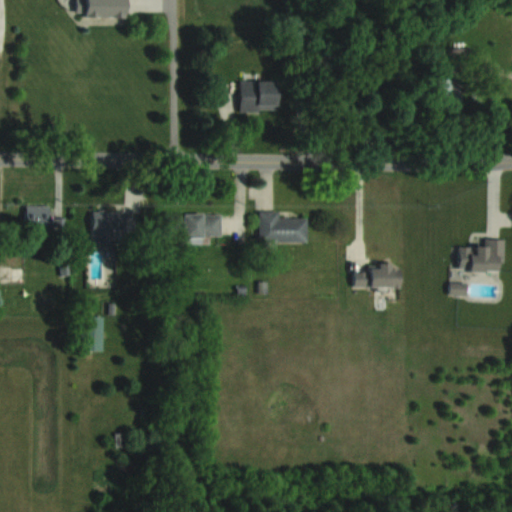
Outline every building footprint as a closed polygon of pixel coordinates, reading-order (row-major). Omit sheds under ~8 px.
[(122,17),(122,0),(81,0),(75,0),(75,17),(122,17)] [(237,110),(274,110),(274,80),(237,80),(237,110)] [(445,81),(436,85),(441,96),(450,92),(445,81)] [(48,205),(25,205),(25,230),(60,230),(60,219),(48,219),(48,205)] [(306,242),(306,218),(278,218),(278,210),(257,210),(257,241),(306,242)] [(91,243),(134,242),(134,212),(90,212),(91,243)] [(181,242),(209,242),(209,235),(220,235),(220,213),(168,213),(168,237),(181,237),(181,242)] [(503,263),(503,239),(483,239),(483,247),(456,247),(456,271),(495,271),(495,263),(503,263)] [(399,264),(365,264),(365,271),(352,271),(352,287),(399,288),(399,264)] [(0,281),(22,282),(22,266),(0,266),(0,281)] [(80,350),(100,350),(100,315),(80,315),(80,350)]
